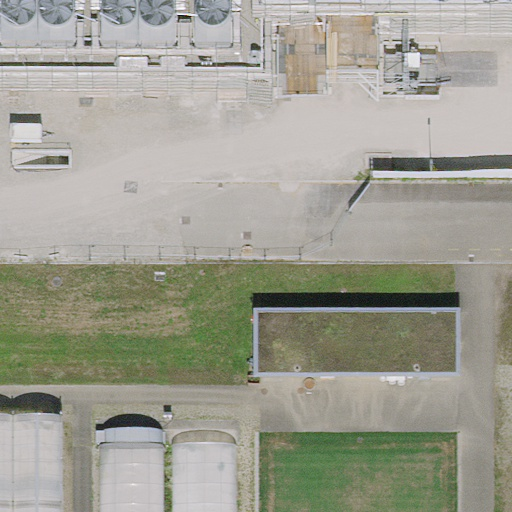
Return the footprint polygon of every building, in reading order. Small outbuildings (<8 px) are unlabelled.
[(258,0),(0,0),(0,82),(259,79),(258,0)] [(511,0),(262,0),(263,41),(511,37),(511,0)] [(461,311),(253,311),(253,380),(461,379),(461,311)] [(63,511),(63,418),(0,418),(0,511),(63,511)] [(166,511),(166,430),(93,431),(94,511),(166,511)] [(237,511),(237,444),(171,444),(171,511),(237,511)]
